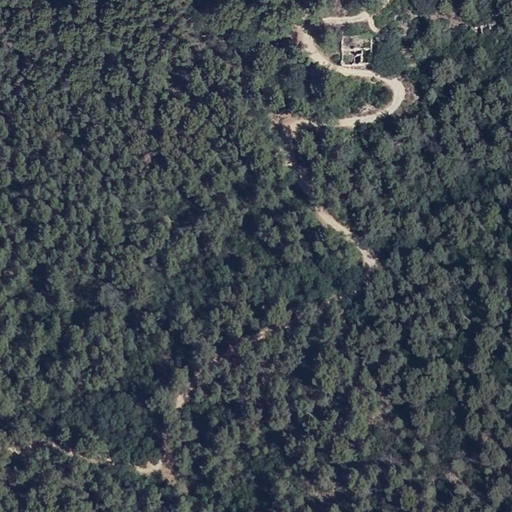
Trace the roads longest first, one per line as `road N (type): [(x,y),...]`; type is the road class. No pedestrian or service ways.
road 1 (track): [(381,259),(285,317),(249,360),(144,422),(156,471),(39,440),(0,447)]
road 2 (track): [(385,0),(363,17),(297,26),(340,64),(406,79),(403,107),(306,152),(301,189),(381,259)]
